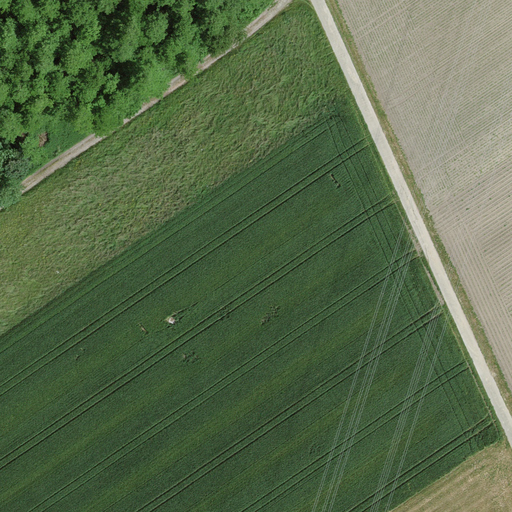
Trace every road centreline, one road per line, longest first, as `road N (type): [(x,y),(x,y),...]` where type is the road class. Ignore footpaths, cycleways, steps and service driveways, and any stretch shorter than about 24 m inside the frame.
road 1 (track): [(314,0),(511,432)]
road 2 (track): [(0,180),(173,77),(271,0)]
